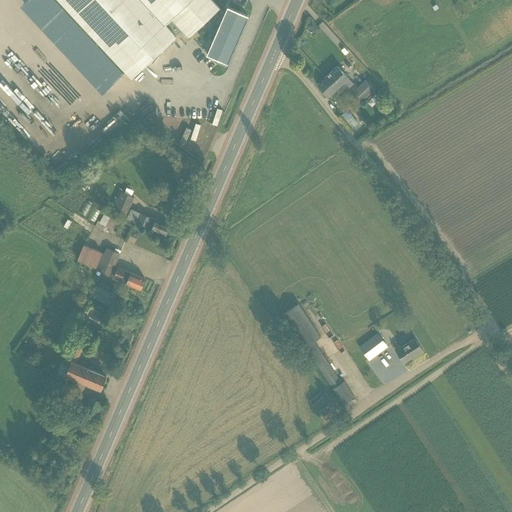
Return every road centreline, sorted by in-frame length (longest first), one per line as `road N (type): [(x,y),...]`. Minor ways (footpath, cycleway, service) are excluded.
road 1 (track): [(272,56),(303,75),(480,305),(483,321),(204,511)]
road 2 (primary): [(76,511),(296,0)]
